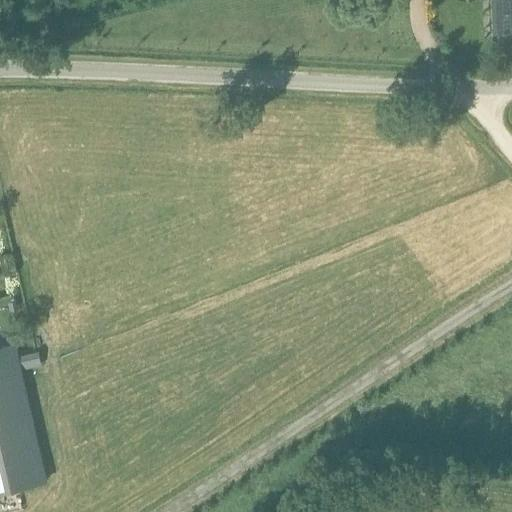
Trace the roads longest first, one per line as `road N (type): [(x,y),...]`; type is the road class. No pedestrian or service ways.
road 1 (unclassified): [(0,70),(511,88)]
road 2 (track): [(511,279),(158,511)]
